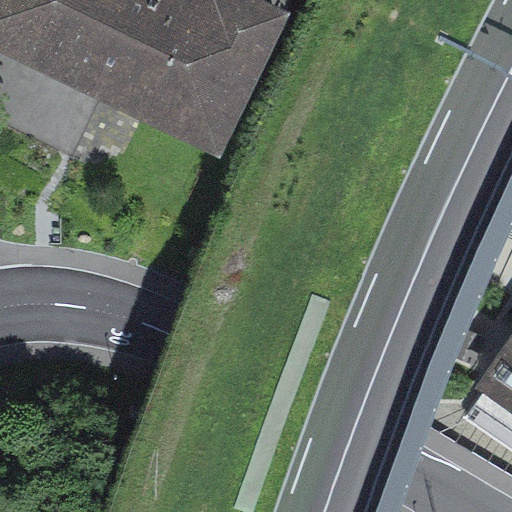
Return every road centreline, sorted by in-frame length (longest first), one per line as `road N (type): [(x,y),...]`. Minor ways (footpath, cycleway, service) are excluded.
road 1 (motorway): [(290,511),(410,198),(509,0)]
road 2 (motorway): [(407,0),(332,144),(257,317),(190,511)]
road 3 (tertiary): [(463,511),(156,330)]
